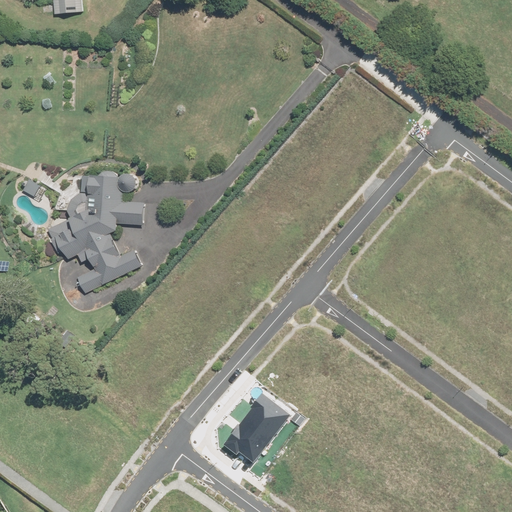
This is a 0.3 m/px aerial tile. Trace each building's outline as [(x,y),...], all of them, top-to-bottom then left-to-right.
[(81,0),(51,0),(53,15),(83,12),(81,0)] [(73,228),(50,238),(57,255),(65,251),(69,260),(79,255),(81,260),(83,264),(91,260),(95,269),(78,278),(86,294),(143,266),(135,249),(121,255),(116,243),(112,234),(117,231),(117,224),(137,225),(145,226),(147,204),(139,203),(125,202),(126,193),(129,193),(132,193),(134,192),(136,190),(138,187),(138,184),(138,181),(137,179),(135,176),(132,175),(129,174),(125,175),(123,176),(120,179),(117,179),(117,176),(116,174),(114,172),(112,171),(110,170),(107,170),(105,171),(103,173),(102,175),(101,177),(92,177),(90,199),(73,198),(69,211),(63,211),(73,228)] [(24,191),(35,197),(41,186),(30,180),(24,191)] [(9,261),(0,260),(0,271),(9,272),(9,261)] [(266,391),(229,441),(241,449),(244,445),(260,456),(293,412),(266,391)] [(153,481),(136,505),(145,511),(181,511),(186,506),(153,481)]
